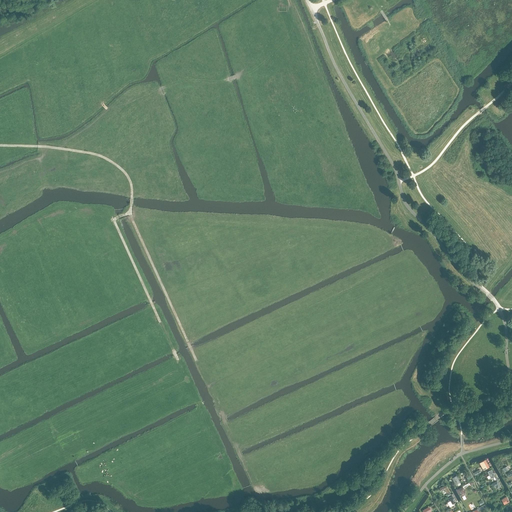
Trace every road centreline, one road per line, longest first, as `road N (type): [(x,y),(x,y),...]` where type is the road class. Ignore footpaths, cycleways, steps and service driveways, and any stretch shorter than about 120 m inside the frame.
road 1 (track): [(0,462),(165,377)]
road 2 (track): [(196,359),(131,206)]
road 3 (track): [(131,196),(122,169),(95,154),(0,144)]
road 4 (track): [(130,212),(113,219),(160,321)]
